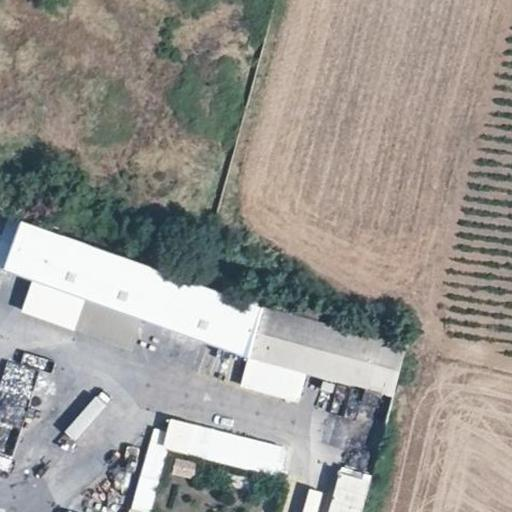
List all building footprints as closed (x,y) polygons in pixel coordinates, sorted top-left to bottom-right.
[(36,272),(54,225),(28,215),(10,262),(36,272)] [(245,300),(54,225),(36,272),(232,348),(235,339),(245,300)] [(258,324),(262,307),(266,295),(245,300),(235,339),(232,348),(249,355),(252,347),(258,324)] [(250,355),(309,371),(395,394),(408,346),(318,321),(320,309),(266,295),(250,355)] [(137,347),(142,321),(85,308),(79,334),(137,347)] [(309,371),(250,355),(242,385),(300,400),(309,371)] [(8,360),(2,377),(0,376),(0,450),(12,455),(43,374),(8,360)] [(211,428),(178,419),(171,446),(204,455),(211,428)] [(287,449),(211,428),(204,455),(217,458),(278,474),(279,475),(287,449)]
